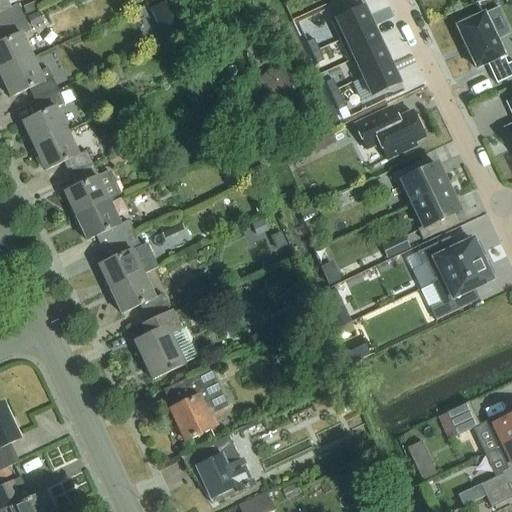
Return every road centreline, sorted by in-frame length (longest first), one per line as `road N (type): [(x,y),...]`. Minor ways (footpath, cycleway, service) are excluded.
road 1 (residential): [(397,0),(499,209)]
road 2 (tertiary): [(130,511),(43,324)]
